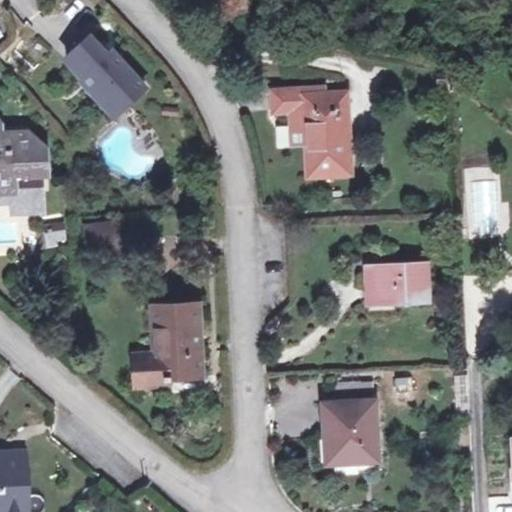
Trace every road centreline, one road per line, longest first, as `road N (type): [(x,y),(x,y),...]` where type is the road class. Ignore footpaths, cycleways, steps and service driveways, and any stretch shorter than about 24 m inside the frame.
road 1 (residential): [(229,161),(254,511)]
road 2 (residential): [(209,511),(162,486),(0,349)]
road 3 (residential): [(114,0),(187,76),(229,161)]
